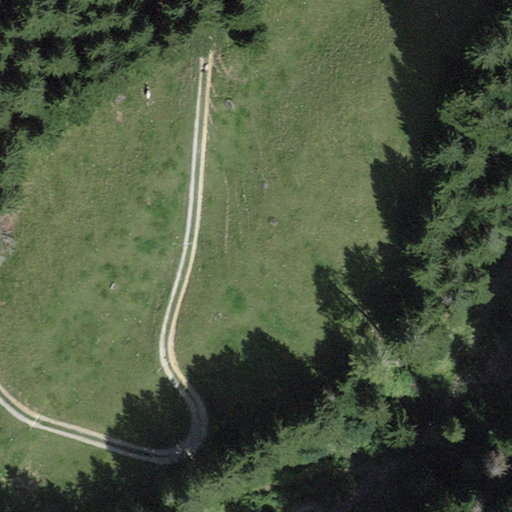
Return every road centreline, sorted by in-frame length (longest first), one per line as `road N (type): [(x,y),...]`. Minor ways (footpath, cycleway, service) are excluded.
road 1 (track): [(210,0),(196,190),(164,348),(194,401),(199,437)]
road 2 (track): [(199,437),(190,449),(155,458),(25,415),(0,393)]
